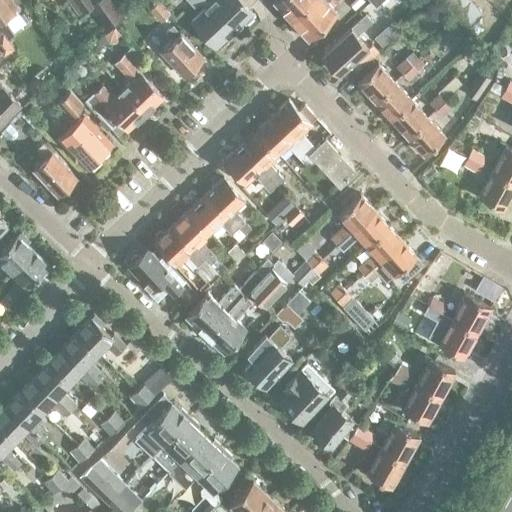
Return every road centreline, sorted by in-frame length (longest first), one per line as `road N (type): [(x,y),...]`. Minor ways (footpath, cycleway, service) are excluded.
road 1 (residential): [(352,511),(186,345),(162,335),(94,266)]
road 2 (residential): [(511,266),(430,214),(298,69)]
road 3 (residential): [(87,258),(275,71),(298,69)]
road 4 (residential): [(420,511),(511,347)]
road 5 (residential): [(0,360),(94,266)]
road 6 (residential): [(87,258),(0,174)]
